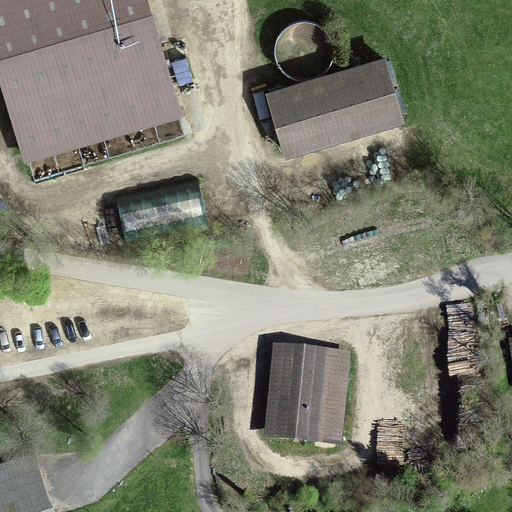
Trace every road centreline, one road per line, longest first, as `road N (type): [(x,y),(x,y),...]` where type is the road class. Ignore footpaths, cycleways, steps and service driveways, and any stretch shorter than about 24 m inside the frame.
road 1 (track): [(239,0),(254,156),(276,256),(303,307)]
road 2 (residential): [(0,254),(93,279),(303,307)]
road 3 (residential): [(66,493),(162,424),(227,324)]
road 4 (residential): [(0,382),(227,324)]
road 5 (residential): [(303,307),(397,303),(511,275)]
